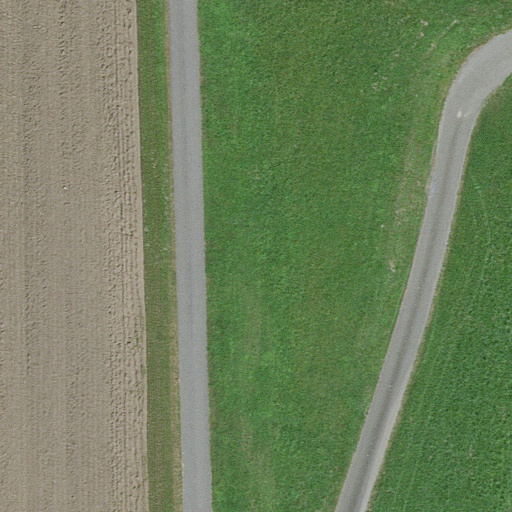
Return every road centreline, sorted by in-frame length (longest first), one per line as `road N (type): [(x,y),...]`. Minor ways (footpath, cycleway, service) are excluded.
road 1 (track): [(192,511),(178,0)]
road 2 (track): [(354,511),(447,207),(463,114),(495,65),(511,56)]
